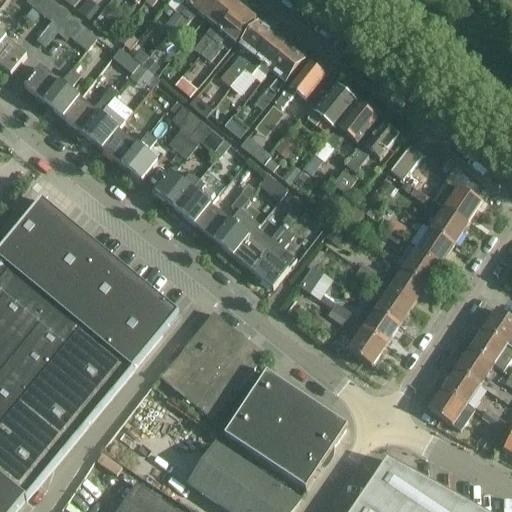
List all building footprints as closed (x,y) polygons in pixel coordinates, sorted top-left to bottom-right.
[(47,22),(58,9),(47,0),(39,0),(32,10),(33,10),(47,22)] [(82,1),(80,0),(65,0),(64,2),(74,10),(82,1)] [(149,0),(145,5),(152,11),(161,0),(149,0)] [(177,0),(184,5),(176,16),(161,33),(168,38),(199,0),(177,0)] [(206,22),(224,0),(199,0),(168,38),(163,44),(170,50),(198,16),(206,22)] [(202,58),(241,10),(228,0),(224,0),(206,22),(213,29),(194,52),(202,58)] [(88,3),(79,13),(90,22),(98,12),(88,3)] [(57,36),(71,19),(58,9),(47,22),(51,25),(48,29),(49,29),(57,36)] [(236,47),(256,22),(241,10),(202,58),(211,65),(220,54),(224,49),(221,47),(227,40),(236,47)] [(69,40),(72,42),(82,29),(71,19),(57,36),(66,43),(69,40)] [(108,22),(102,30),(110,36),(116,28),(115,27),(108,22)] [(259,25),(239,50),(248,57),(243,63),(240,60),(221,83),(231,91),(232,88),(233,89),(246,73),(274,38),(259,25)] [(87,55),(98,41),(82,29),(72,42),(87,55)] [(126,34),(118,44),(129,52),(137,43),(126,34)] [(261,68),(269,74),(289,50),(274,38),(246,73),(252,78),(261,68)] [(7,43),(0,51),(0,70),(11,79),(27,60),(7,43)] [(263,114),(305,63),(289,50),(269,74),(278,82),(256,108),(263,114)] [(149,60),(141,54),(134,61),(142,69),(149,60)] [(150,61),(143,69),(153,78),(160,70),(150,61)] [(296,96),(306,104),(325,80),(308,67),(275,108),(282,113),(296,96)] [(141,69),(135,77),(147,87),(151,83),(153,80),(141,69)] [(44,106),(60,86),(41,70),(25,90),(44,106)] [(60,86),(44,106),(65,123),(81,102),(71,94),(81,81),(72,73),(61,86),(60,86)] [(233,89),(231,91),(238,96),(252,78),(246,73),(233,89)] [(176,89),(191,101),(198,93),(183,81),(176,89)] [(336,89),(308,123),(317,131),(323,123),(334,133),(356,106),(336,89)] [(107,109),(108,110),(119,97),(111,91),(100,104),(107,109)] [(206,122),(210,118),(213,114),(196,100),(189,109),(206,122)] [(81,102),(65,123),(83,138),(99,118),(81,102)] [(317,173),(324,164),(325,165),(335,153),(336,154),(347,140),(357,148),(378,123),(359,107),(317,159),(310,167),(317,173)] [(99,118),(83,138),(102,154),(126,125),(108,110),(107,109),(100,118),(99,118)] [(274,110),(265,121),(276,129),(284,119),(274,110)] [(178,129),(189,115),(183,111),(172,124),(178,129)] [(179,135),(188,142),(202,126),(189,115),(178,129),(182,132),(179,135)] [(245,136),(248,133),(233,121),(224,130),(240,143),(245,136)] [(126,125),(102,154),(122,170),(138,150),(137,149),(119,134),(126,125)] [(202,126),(188,142),(198,150),(200,147),(203,149),(214,135),(202,126)] [(371,157),(380,164),(399,141),(382,126),(347,170),(355,177),(371,157)] [(214,135),(203,149),(220,163),(231,149),(214,135)] [(138,150),(122,170),(142,186),(158,166),(147,157),(157,144),(148,137),(137,149),(138,150)] [(288,139),(276,154),(285,162),(297,147),(288,139)] [(248,140),(240,150),(263,168),(271,158),(248,140)] [(422,159),(410,149),(390,174),(403,185),(422,159)] [(271,162),(265,169),(273,176),(279,169),(271,162)] [(344,174),(333,188),(344,198),(356,184),(344,174)] [(176,213),(199,184),(191,177),(183,186),(172,177),(156,197),(176,213)] [(279,206),(288,195),(268,178),(259,189),(279,206)] [(199,184),(176,213),(195,229),(196,230),(212,210),(220,201),(199,184)] [(385,185),(379,193),(389,200),(395,191),(385,185)] [(405,185),(401,191),(409,197),(413,191),(405,185)] [(414,192),(428,202),(433,195),(418,185),(414,192)] [(254,197),(247,191),(232,210),(238,215),(240,213),(241,213),(241,214),(254,197)] [(443,213),(468,229),(482,208),(458,191),(443,213)] [(428,202),(414,192),(410,198),(425,208),(428,202)] [(386,203),(375,194),(360,214),(372,223),(386,203)] [(323,199),(314,210),(327,220),(340,205),(327,195),(324,199),(323,199)] [(0,511),(17,511),(25,503),(26,504),(135,373),(134,373),(149,355),(180,317),(128,275),(42,203),(30,218),(0,253),(0,511)] [(212,210),(196,230),(214,245),(231,225),(230,225),(212,210)] [(231,225),(214,245),(234,261),(250,241),(258,232),(260,229),(241,214),(240,213),(238,215),(230,225),(231,225)] [(468,229),(443,213),(431,232),(429,233),(454,250),(468,229)] [(290,215),(282,225),(290,231),(298,221),(290,215)] [(277,248),(288,235),(281,229),(270,242),(277,248)] [(334,229),(326,240),(328,242),(336,248),(345,236),(336,230),(334,229)] [(440,270),(454,250),(429,233),(422,229),(409,248),(416,253),(440,270)] [(387,231),(383,238),(397,248),(402,241),(387,231)] [(250,241),(234,261),(254,277),(270,257),(277,248),(270,242),(258,232),(250,241)] [(288,235),(277,248),(284,253),(294,240),(288,235)] [(274,293),(290,274),(298,264),(284,253),(277,248),(270,257),(254,277),(274,293)] [(440,270),(416,253),(403,272),(402,274),(427,290),(440,270)] [(358,273),(373,283),(378,276),(363,266),(358,273)] [(427,290),(402,274),(394,268),(387,279),(380,288),(413,310),(427,290)] [(299,290),(310,297),(323,277),(313,270),(299,290)] [(373,283),(358,273),(355,278),(370,288),(373,283)] [(413,310),(380,288),(367,309),(399,330),(413,310)] [(331,314),(346,324),(351,316),(337,306),(331,314)] [(361,334),(385,351),(399,330),(367,309),(354,328),(362,333),(361,334)] [(511,323),(497,313),(484,333),(511,352),(511,323)] [(346,324),(331,314),(328,319),(342,329),(346,324)] [(161,382),(213,425),(266,359),(214,317),(161,382)] [(511,352),(484,333),(470,354),(495,370),(504,376),(511,363),(511,352)] [(385,351),(361,334),(347,354),(372,371),(385,351)] [(321,336),(317,342),(323,346),(327,340),(321,336)] [(495,370),(470,354),(457,374),(481,390),(495,370)] [(481,390),(457,374),(443,394),(475,415),(475,414),(468,409),(481,390)] [(348,431),(267,377),(225,441),(306,495),(348,431)] [(475,415),(443,394),(429,414),(461,435),(475,415)] [(491,426),(503,434),(507,426),(487,413),(481,421),(490,427),(491,426)] [(491,426),(490,427),(477,447),(489,455),(503,434),(491,426)] [(215,448),(188,488),(223,511),(295,511),(300,505),(215,448)] [(356,510),(354,511),(477,511),(421,481),(388,463),(370,489),(368,492),(359,506),(358,506),(356,510)] [(173,511),(137,487),(119,511),(173,511)]
